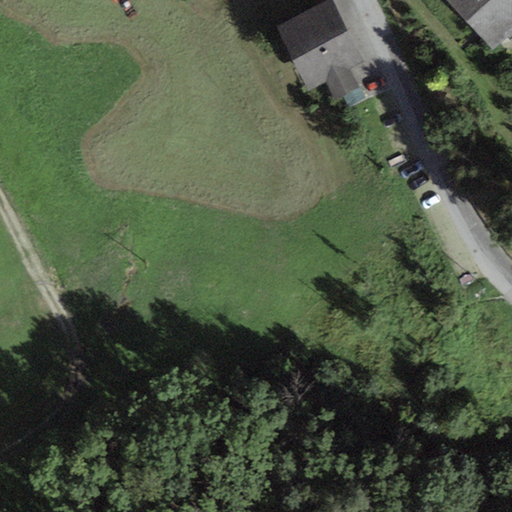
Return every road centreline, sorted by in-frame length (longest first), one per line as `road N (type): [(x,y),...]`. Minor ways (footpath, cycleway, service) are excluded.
road 1 (unclassified): [(359,0),(476,229),(511,273)]
road 2 (track): [(0,458),(55,420),(71,393),(74,350),(0,196)]
road 3 (track): [(417,0),(450,35),(511,134)]
